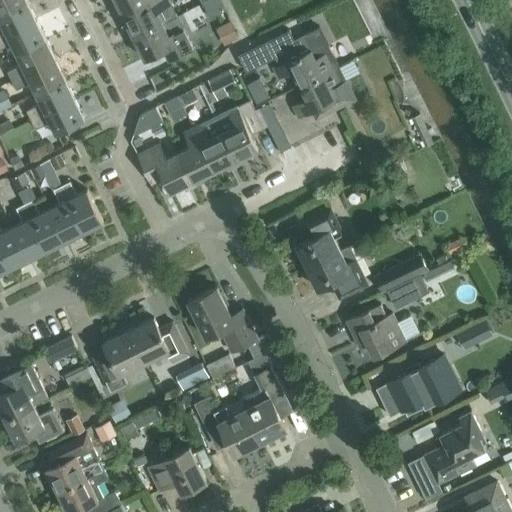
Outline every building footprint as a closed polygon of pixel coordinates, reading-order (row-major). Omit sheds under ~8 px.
[(0,0),(0,12),(24,0),(0,0)] [(25,0),(24,0),(0,12),(0,21),(1,24),(0,24),(0,36),(35,19),(25,0)] [(123,15),(152,0),(109,0),(112,4),(116,2),(123,15)] [(156,10),(170,3),(168,0),(152,0),(123,15),(128,27),(124,29),(128,38),(162,22),(156,10)] [(16,53),(45,39),(35,19),(0,36),(0,48),(11,43),(16,53)] [(167,34),(162,22),(128,38),(132,47),(137,44),(144,58),(163,48),(169,60),(193,48),(182,26),(167,34)] [(271,56),(275,65),(272,67),(277,77),(291,70),(298,84),(332,67),(338,64),(318,25),(302,33),(309,47),(286,59),(275,38),(238,57),(245,69),(271,56)] [(11,79),(54,58),(45,39),(16,53),(21,63),(6,70),(11,79)] [(35,93),(64,78),(54,58),(11,79),(15,89),(30,82),(35,93)] [(338,64),(332,67),(298,84),(305,98),(292,105),(297,116),(312,109),(316,117),(346,102),(350,99),(351,95),(351,90),(346,80),(338,64)] [(209,82),(214,92),(236,81),(231,71),(209,82)] [(31,120),(74,98),(64,78),(35,93),(40,103),(26,110),(31,120)] [(178,94),(164,101),(169,112),(183,106),(178,94)] [(74,98),(31,120),(35,128),(49,121),(55,133),(84,118),(74,98)] [(256,149),(249,134),(264,127),(250,98),(235,105),(225,110),(232,125),(220,130),(237,164),(245,160),(243,156),(256,149)] [(280,150),(291,145),(269,101),(258,106),(280,150)] [(159,115),(154,105),(141,112),(137,125),(159,115)] [(192,127),(213,170),(226,164),(229,168),(237,164),(220,130),(208,136),(201,122),(192,127)] [(177,151),(194,185),(202,181),(200,176),(213,170),(192,127),(182,131),(189,145),(177,151)] [(194,185),(177,151),(165,157),(158,143),(136,153),(150,182),(162,176),(169,191),(183,184),(185,189),(194,185)] [(15,168),(25,163),(18,150),(8,155),(15,168)] [(49,157),(53,164),(55,168),(65,163),(60,152),(49,157)] [(39,171),(53,164),(49,157),(36,164),(39,171)] [(398,158),(384,165),(391,178),(405,172),(398,158)] [(16,187),(28,181),(23,170),(11,175),(16,187)] [(61,184),(83,230),(102,220),(86,188),(76,193),(69,180),(61,184)] [(49,207),(65,239),(83,230),(61,184),(52,188),(59,202),(49,207)] [(23,203),(46,248),(65,239),(49,207),(38,212),(32,199),(23,203)] [(21,220),(11,225),(27,258),(46,248),(23,203),(15,207),(21,220)] [(306,265),(339,249),(333,235),(341,231),(329,206),(301,220),(309,237),(295,243),(306,265)] [(27,258),(11,225),(1,230),(0,227),(0,249),(9,267),(27,258)] [(450,255),(468,247),(463,236),(445,244),(450,255)] [(348,245),(339,249),(306,265),(316,286),(330,279),(339,297),(367,283),(348,245)] [(0,271),(9,267),(0,249),(0,271)] [(421,252),(380,271),(373,275),(381,290),(403,279),(422,270),(428,267),(421,252)] [(255,338),(257,337),(244,311),(231,317),(216,285),(187,299),(205,335),(220,328),(231,350),(247,342),(255,338)] [(371,354),(404,338),(391,311),(385,314),(379,302),(345,319),(355,339),(363,336),(371,354)] [(128,329),(143,360),(166,349),(171,360),(187,351),(172,320),(158,327),(152,316),(128,329)] [(487,322),(471,330),(477,343),(494,334),(487,322)] [(143,360),(128,329),(102,341),(106,348),(93,355),(110,390),(126,381),(121,371),(143,360)] [(451,358),(477,347),(470,329),(443,340),(451,358)] [(255,338),(247,342),(248,345),(254,356),(274,346),(267,332),(257,337),(255,338)] [(47,346),(54,360),(77,348),(71,334),(47,346)] [(263,353),(269,365),(281,359),(275,347),(263,353)] [(423,404),(459,387),(439,347),(432,351),(435,356),(418,364),(416,359),(404,365),(406,370),(374,387),(388,415),(420,398),(423,404)] [(0,378),(0,390),(1,392),(0,392),(0,407),(5,417),(33,403),(47,396),(31,363),(0,378)] [(244,407),(259,440),(286,427),(273,400),(284,394),(269,365),(255,372),(261,386),(252,391),(257,401),(244,407)] [(68,379),(71,390),(89,385),(86,374),(68,379)] [(183,394),(181,401),(189,403),(191,396),(183,394)] [(217,408),(210,394),(195,402),(210,431),(220,426),(233,453),(259,440),(244,407),(231,414),(226,404),(217,408)] [(38,414),(33,403),(5,417),(15,439),(33,430),(39,442),(64,429),(53,406),(38,414)] [(115,427),(132,420),(125,403),(108,409),(115,427)] [(470,453),(484,446),(478,434),(481,432),(470,409),(457,414),(460,420),(439,431),(444,441),(422,452),(436,481),(474,463),(470,453)] [(65,418),(73,434),(84,428),(77,413),(65,418)] [(98,448),(117,437),(109,422),(90,433),(98,448)] [(57,490),(103,467),(98,457),(92,445),(86,432),(54,447),(60,460),(46,467),(57,490)] [(181,491),(205,480),(188,445),(147,465),(159,488),(175,480),(181,491)] [(86,504),(90,511),(100,511),(121,502),(114,489),(103,495),(97,483),(108,477),(103,467),(57,490),(58,491),(57,491),(62,502),(63,502),(68,511),(69,511),(71,511),(86,504)] [(507,511),(511,510),(496,479),(464,495),(472,510),(468,511),(507,511)] [(125,511),(121,502),(100,511),(125,511)]
